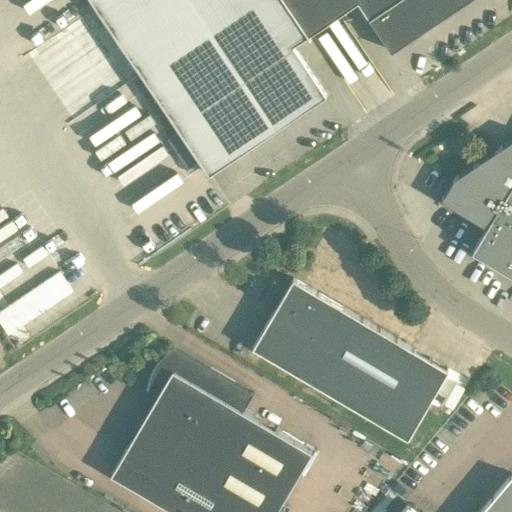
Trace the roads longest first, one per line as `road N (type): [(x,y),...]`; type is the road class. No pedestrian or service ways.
road 1 (unclassified): [(348,160),(0,394)]
road 2 (unclassified): [(511,340),(442,300),(348,160)]
road 3 (unknown): [(135,303),(0,95)]
road 4 (unclassified): [(511,52),(348,160)]
